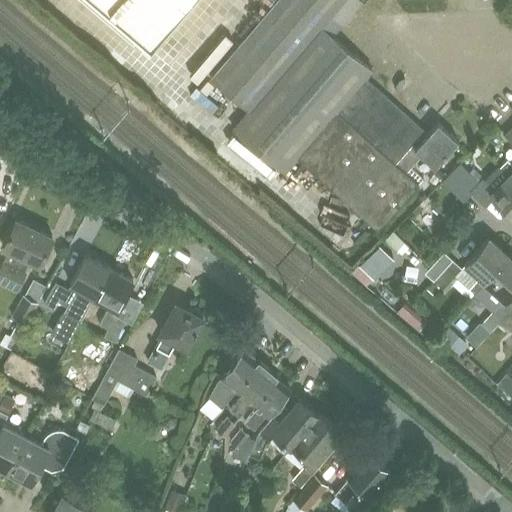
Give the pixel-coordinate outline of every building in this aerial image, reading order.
[(82,0),(132,42),(144,28),(159,40),(192,0),(82,0)] [(276,0),(211,76),(248,108),(341,0),(276,0)] [(341,0),(248,108),(231,127),(284,171),(297,157),(294,154),(334,108),(336,109),(365,76),(365,77),(373,68),(332,34),(361,0),(341,0)] [(418,182),(402,168),(394,161),(421,131),(423,129),(365,77),(365,76),(336,109),(334,108),(294,154),(297,157),(377,228),(418,182)] [(425,134),(421,131),(394,161),(402,168),(417,150),(433,165),(457,138),(437,121),(425,134)] [(511,141),(511,124),(503,133),(511,141)] [(498,164),(508,174),(511,178),(511,162),(506,156),(498,164)] [(511,178),(508,174),(493,189),(482,177),(479,179),(460,160),(451,170),(472,191),(474,193),(484,205),(492,196),(511,215),(511,178)] [(463,201),(472,191),(451,170),(442,180),(463,201)] [(53,236),(16,219),(3,247),(9,250),(3,262),(2,262),(0,266),(0,280),(18,289),(25,272),(25,271),(30,260),(39,264),(53,236)] [(465,263),(479,275),(469,287),(473,292),(508,254),(488,236),(465,263)] [(77,289),(93,297),(110,266),(86,254),(70,284),(71,284),(68,288),(56,281),(44,303),(55,309),(59,301),(68,306),(77,289)] [(498,322),(511,306),(511,293),(510,291),(511,288),(511,257),(508,254),(473,292),(482,300),(492,288),(503,297),(481,322),(490,330),(498,322)] [(452,258),(433,279),(442,287),(461,266),(452,258)] [(132,279),(110,266),(93,297),(110,306),(100,324),(109,328),(105,336),(115,341),(127,320),(113,313),(116,308),(116,309),(132,279)] [(4,345),(11,348),(38,302),(22,293),(10,315),(18,320),(4,345)] [(202,318),(175,303),(159,332),(162,334),(147,361),(160,369),(175,342),(186,348),(202,318)] [(397,312),(419,331),(420,330),(427,322),(404,303),(397,312)] [(511,326),(511,306),(498,322),(508,330),(511,326)] [(459,353),(468,342),(448,325),(439,335),(459,353)] [(119,348),(107,371),(93,395),(92,397),(103,403),(116,379),(146,395),(156,376),(133,364),(137,358),(119,348)] [(221,407),(224,404),(236,390),(258,360),(243,349),(220,376),(216,380),(208,396),(221,407)] [(252,403),(276,375),(258,360),(236,390),(241,395),(229,409),(239,417),(251,402),(252,403)] [(506,373),(496,383),(501,387),(510,377),(506,373)] [(276,375),(252,403),(257,407),(245,422),(254,429),(290,387),(275,376),(276,375)] [(298,398),(278,421),(271,415),(257,432),(248,453),(259,457),(267,438),(271,432),(288,446),(290,444),(289,444),(316,413),(298,398)] [(115,419),(94,408),(89,418),(110,428),(115,419)] [(8,414),(0,410),(0,466),(8,471),(26,436),(3,424),(8,414)] [(337,427),(318,411),(316,413),(289,444),(290,444),(306,459),(301,465),(312,473),(337,442),(329,436),(337,427)] [(234,424),(227,417),(217,429),(224,436),(234,424)] [(41,443),(26,436),(8,471),(30,482),(39,464),(52,470),(64,467),(79,437),(63,429),(59,429),(55,429),(51,431),(48,433),(45,436),(41,443)] [(248,435),(240,429),(231,441),(237,446),(238,447),(248,435)] [(388,468),(368,452),(348,476),(349,476),(334,493),(345,502),(358,485),(368,493),(388,468)] [(284,511),(300,511),(303,509),(305,511),(327,485),(314,474),(292,499),(286,507),(284,511)] [(162,507),(175,511),(179,511),(187,493),(169,487),(162,507)] [(94,511),(62,495),(53,511),(94,511)]
